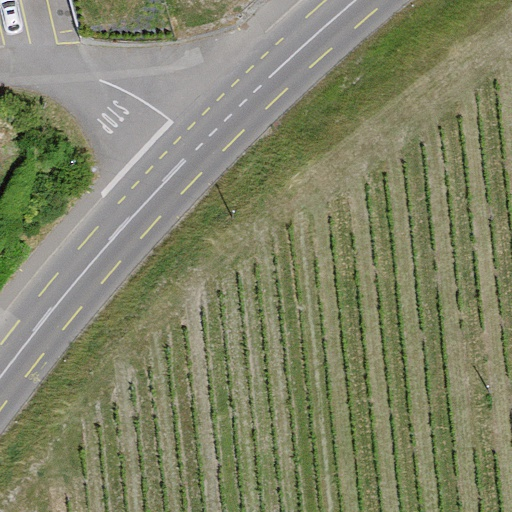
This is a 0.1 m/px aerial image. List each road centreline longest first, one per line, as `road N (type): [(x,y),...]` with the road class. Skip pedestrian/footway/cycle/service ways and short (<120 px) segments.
road 1 (tertiary): [(0,370),(68,282),(195,145)]
road 2 (residential): [(0,67),(45,68),(151,100),(195,145)]
road 3 (tertiary): [(195,145),(353,0)]
